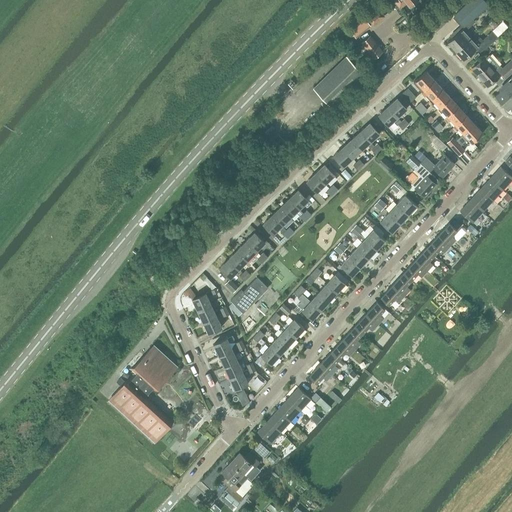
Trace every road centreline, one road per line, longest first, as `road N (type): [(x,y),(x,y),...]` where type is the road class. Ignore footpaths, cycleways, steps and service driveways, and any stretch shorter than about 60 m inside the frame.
road 1 (residential): [(511,131),(432,44),(173,292),(170,306),(232,434)]
road 2 (primary): [(0,392),(210,141),(350,0)]
road 3 (residential): [(232,434),(511,131)]
